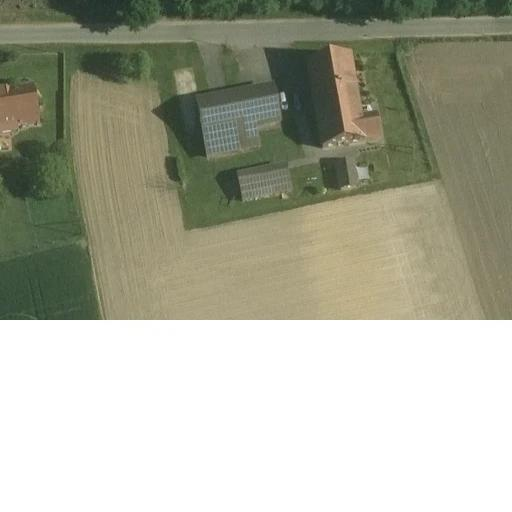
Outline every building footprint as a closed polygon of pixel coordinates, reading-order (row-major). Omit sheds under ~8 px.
[(349,59),(306,66),(312,98),(355,91),(349,59)] [(32,91),(0,96),(0,136),(17,133),(17,128),(38,125),(32,91)] [(355,91),(312,98),(322,151),(364,143),(360,122),(355,91)] [(272,93),(208,104),(217,157),(259,149),(255,128),(278,124),(272,93)] [(374,120),(360,122),(364,143),(378,140),(374,120)] [(359,160),(337,164),(342,191),(374,185),(371,169),(361,171),(359,160)] [(244,200),(295,195),(292,166),(241,171),(244,200)]
